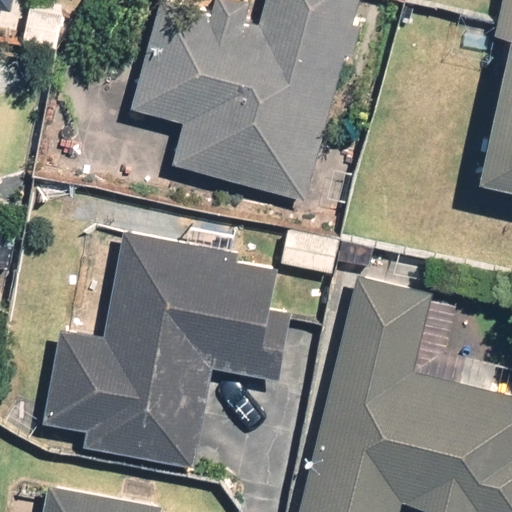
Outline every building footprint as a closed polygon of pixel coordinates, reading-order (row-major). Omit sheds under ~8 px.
[(309,187),(359,0),(267,0),(268,0),(266,0),(219,0),(219,4),(204,0),(165,0),(139,96),(190,110),(179,152),(309,187)] [(511,170),(511,0),(504,0),(500,24),(511,26),(511,38),(485,165),(511,170)] [(280,248),(127,223),(110,325),(61,317),(45,415),(94,423),(91,438),(200,456),(216,360),(278,370),(290,298),(272,295),(280,248)] [(433,283),(361,266),(301,511),(396,511),(402,491),(490,511),(511,511),(511,384),(414,362),(433,283)] [(198,511),(162,505),(163,497),(54,476),(47,511),(198,511)]
